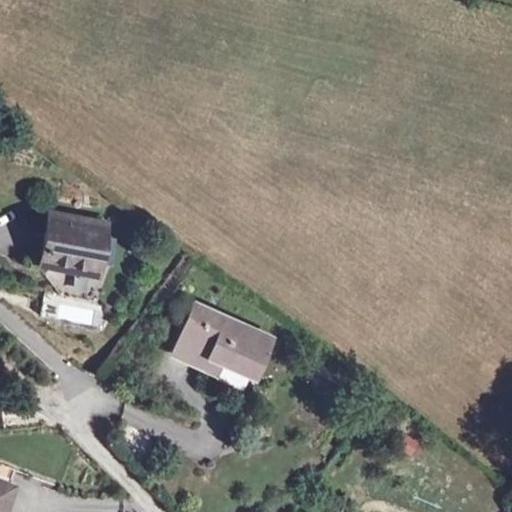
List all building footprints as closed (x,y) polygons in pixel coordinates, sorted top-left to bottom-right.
[(103,224),(49,214),(40,262),(95,272),(97,259),(101,238),(103,224)] [(97,259),(105,261),(109,239),(101,238),(97,259)] [(251,375),(268,338),(208,311),(203,323),(189,317),(173,354),(205,368),(210,357),(218,361),(251,375)] [(205,368),(214,372),(218,361),(210,357),(205,368)] [(390,448),(413,456),(419,440),(396,431),(390,448)] [(9,486),(15,470),(0,464),(0,511),(1,511),(11,487),(9,486)]
